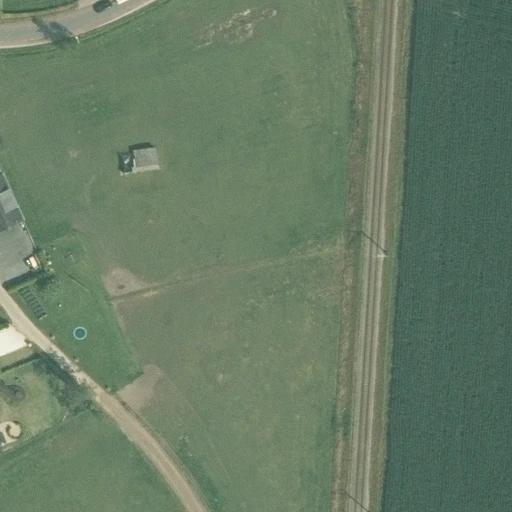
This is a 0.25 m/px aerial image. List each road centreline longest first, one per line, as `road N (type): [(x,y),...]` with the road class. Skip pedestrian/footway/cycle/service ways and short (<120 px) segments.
road 1 (track): [(194,511),(94,390)]
road 2 (tertiary): [(131,0),(97,17),(0,34)]
road 3 (unclassified): [(94,390),(0,294)]
